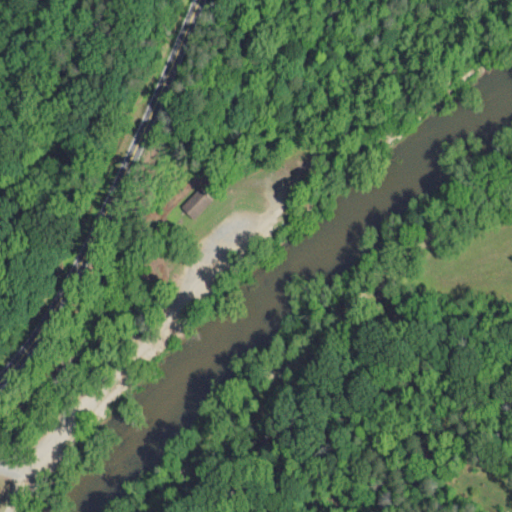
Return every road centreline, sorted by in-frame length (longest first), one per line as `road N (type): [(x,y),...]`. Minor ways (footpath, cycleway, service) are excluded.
road 1 (tertiary): [(0,379),(68,286),(197,0)]
road 2 (track): [(289,166),(326,111),(402,63),(437,30),(494,0)]
